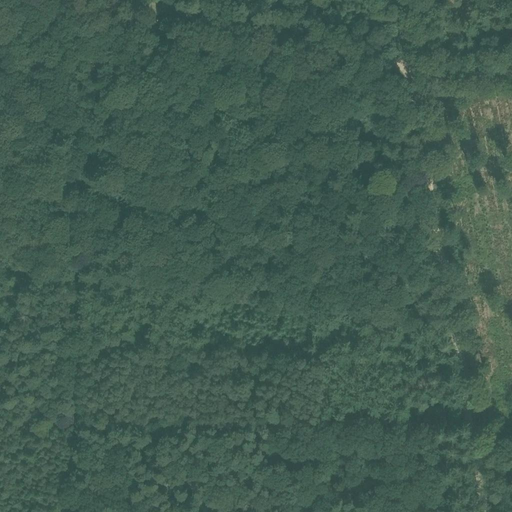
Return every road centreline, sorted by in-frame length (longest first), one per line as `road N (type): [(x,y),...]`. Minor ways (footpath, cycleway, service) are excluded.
road 1 (track): [(491,511),(411,68)]
road 2 (unclassified): [(411,68),(134,0)]
